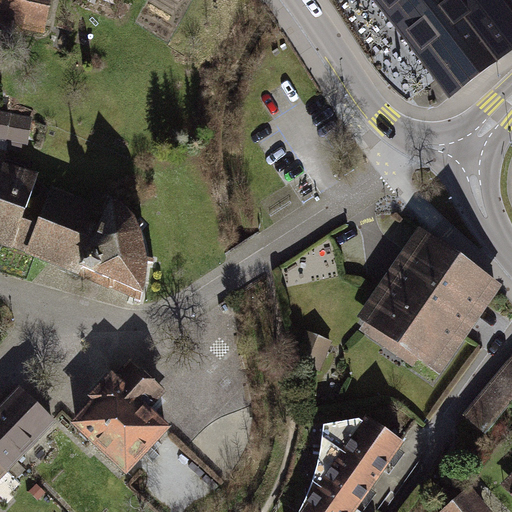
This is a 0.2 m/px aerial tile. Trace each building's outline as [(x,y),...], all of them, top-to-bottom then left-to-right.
[(0,0),(0,19),(36,27),(41,0),(0,0)] [(374,0),(453,96),(511,46),(511,13),(500,0),(374,0)] [(0,110),(0,139),(33,144),(37,117),(0,110)] [(0,163),(0,246),(12,250),(32,183),(34,174),(0,163)] [(12,250),(76,272),(100,205),(32,183),(12,250)] [(126,209),(104,199),(76,272),(143,301),(146,282),(147,255),(138,225),(126,209)] [(421,237),(362,322),(438,374),(497,289),(421,237)] [(330,343),(307,333),(296,359),(319,369),(330,343)] [(511,360),(465,416),(484,432),(511,399),(511,360)] [(130,366),(77,426),(136,479),(190,419),(130,366)] [(20,391),(0,411),(0,462),(6,469),(52,422),(20,391)] [(401,446),(365,421),(325,428),(322,459),(304,511),(357,511),(356,510),(401,446)] [(0,501),(2,503),(21,483),(6,469),(0,462),(0,501)] [(454,499),(468,488),(460,478),(446,489),(454,499)] [(487,511),(470,493),(448,511),(487,511)]
